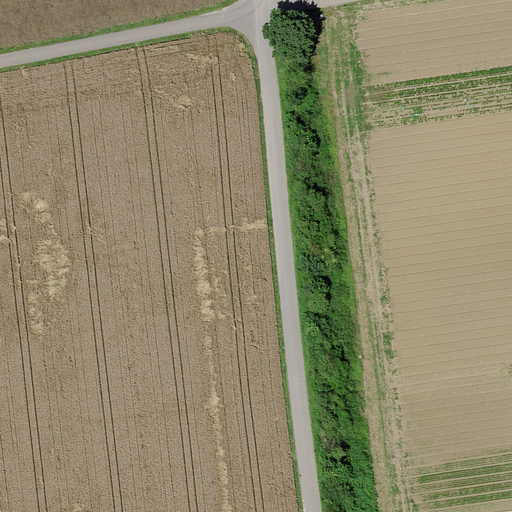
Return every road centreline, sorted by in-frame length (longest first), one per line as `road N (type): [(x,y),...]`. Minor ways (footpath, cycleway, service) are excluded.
road 1 (track): [(265,11),(315,511)]
road 2 (track): [(0,62),(265,11)]
